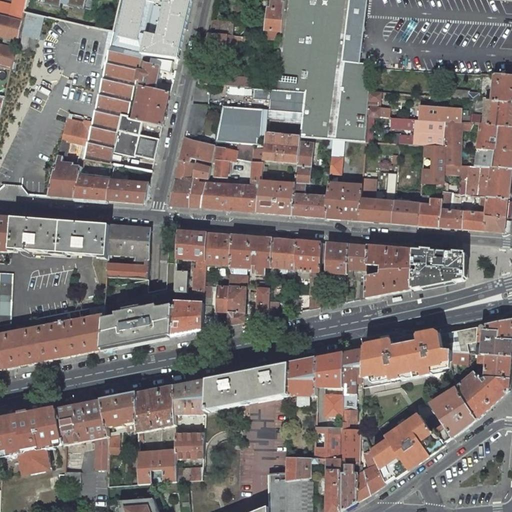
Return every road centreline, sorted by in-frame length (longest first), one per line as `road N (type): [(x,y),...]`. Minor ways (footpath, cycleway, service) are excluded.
road 1 (secondary): [(511,286),(0,388)]
road 2 (residential): [(511,243),(155,216)]
road 3 (residential): [(204,0),(155,216)]
road 4 (residential): [(155,216),(0,204)]
